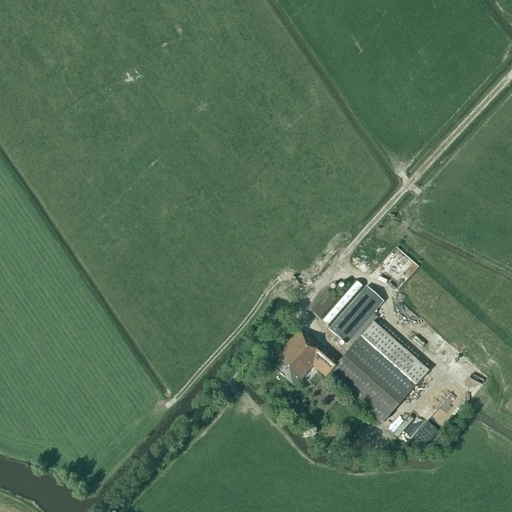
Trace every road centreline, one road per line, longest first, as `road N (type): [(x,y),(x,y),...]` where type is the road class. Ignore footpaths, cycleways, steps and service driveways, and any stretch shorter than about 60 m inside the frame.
road 1 (track): [(254,353),(511,77)]
road 2 (unclassified): [(108,511),(254,353)]
